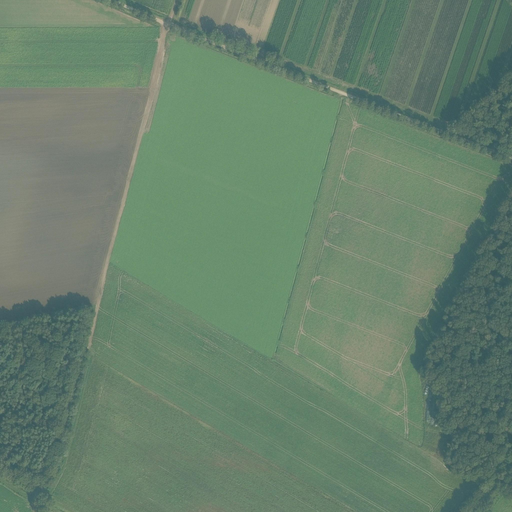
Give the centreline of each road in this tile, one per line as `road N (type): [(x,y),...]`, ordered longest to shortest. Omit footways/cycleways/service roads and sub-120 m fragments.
road 1 (track): [(34,500),(76,384),(177,0)]
road 2 (unclassified): [(511,159),(109,0)]
road 3 (track): [(511,184),(423,368),(463,424),(511,451)]
